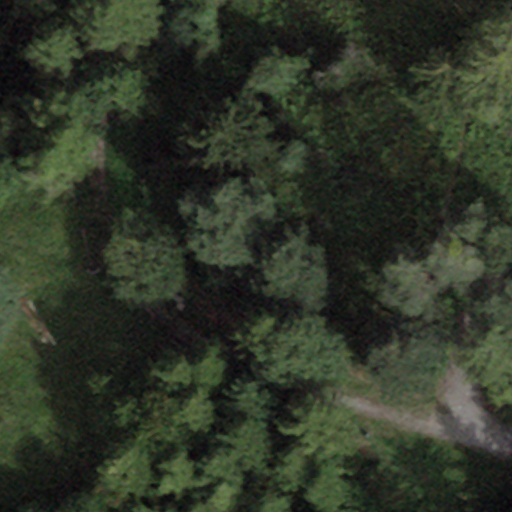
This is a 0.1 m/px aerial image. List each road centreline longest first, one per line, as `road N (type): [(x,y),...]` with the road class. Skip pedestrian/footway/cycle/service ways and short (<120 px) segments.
road 1 (track): [(511,438),(399,421),(316,395),(206,347),(145,304),(124,274),(99,203),(95,0)]
road 2 (track): [(475,436),(475,319),(511,271)]
